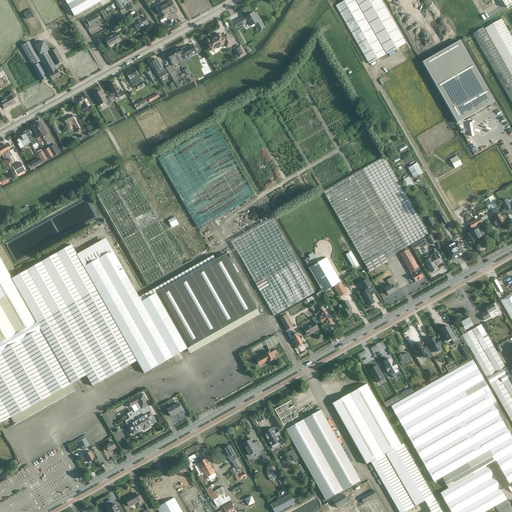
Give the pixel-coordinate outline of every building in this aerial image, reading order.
[(65,0),(74,16),(102,0),(65,0)] [(120,0),(115,0),(121,9),(124,7),(120,0)] [(171,3),(172,2),(170,0),(164,0),(165,0),(161,2),(161,3),(158,4),(164,16),(168,14),(171,12),(174,10),(171,3)] [(354,0),(346,0),(336,6),(369,64),(386,55),(354,0)] [(355,0),(386,54),(406,43),(381,0),(355,0)] [(120,11),(121,14),(124,18),(129,16),(125,8),(120,11)] [(259,31),(259,30),(259,31),(264,28),(256,13),(253,14),(253,13),(246,17),(246,16),(234,22),(235,23),(234,23),(237,28),(237,27),(238,28),(249,22),(251,26),(255,24),(259,31)] [(97,14),(87,20),(90,25),(97,21),(95,18),(99,17),(97,14)] [(144,17),(133,23),(137,30),(148,24),(144,17)] [(511,37),(502,19),(485,28),(511,75),(511,37)] [(473,34),(474,36),(511,102),(511,77),(484,28),(473,34)] [(115,32),(104,38),(109,46),(120,40),(115,32)] [(211,51),(215,48),(217,49),(218,49),(219,48),(220,48),(220,47),(221,46),(225,43),(227,47),(232,44),(227,34),(222,37),(220,34),(219,34),(218,34),(217,34),(216,35),(217,36),(217,37),(215,38),(212,40),(212,39),(210,41),(210,40),(209,40),(208,40),(207,40),(206,41),(206,42),(208,45),(206,46),(208,49),(210,48),(211,51),(211,50),(211,51)] [(422,62),(457,123),(495,102),(460,41),(452,45),(422,62)] [(32,66),(40,61),(29,42),(21,46),(32,66)] [(181,51),(179,47),(173,50),(179,62),(196,53),(192,45),(186,48),(181,51)] [(240,46),(235,48),(240,57),(245,54),(240,46)] [(56,49),(49,53),(56,65),(63,61),(56,49)] [(179,63),(179,62),(173,50),(166,53),(171,62),(172,62),(174,66),(179,63)] [(57,70),(48,53),(40,58),(49,75),(52,81),(61,76),(57,70)] [(157,59),(151,62),(156,72),(163,68),(157,59)] [(209,70),(203,60),(200,61),(206,72),(209,70)] [(39,64),(33,67),(42,81),(47,78),(39,64)] [(166,68),(169,73),(177,87),(180,86),(177,81),(178,80),(170,66),(166,68)] [(135,70),(131,72),(140,88),(144,86),(135,70)] [(140,88),(131,72),(127,74),(135,89),(138,87),(139,89),(140,88)] [(150,72),(147,74),(153,84),(156,82),(150,72)] [(109,86),(113,94),(116,92),(120,98),(124,95),(121,89),(120,90),(115,82),(109,86)] [(106,99),(101,91),(94,95),(100,105),(107,101),(109,105),(112,103),(111,101),(109,97),(106,99)] [(2,101),(1,102),(5,109),(10,105),(11,106),(15,103),(13,99),(16,97),(13,92),(10,94),(10,95),(2,100),(2,101)] [(150,103),(160,98),(157,93),(148,98),(150,103)] [(78,101),(81,105),(82,104),(85,108),(90,106),(84,97),(78,101)] [(135,108),(146,102),(145,98),(136,103),(135,102),(133,104),(135,108)] [(64,119),(68,125),(71,123),(73,123),(74,122),(75,124),(74,125),(76,128),(76,131),(77,132),(78,133),(80,132),(81,131),(81,130),(82,132),(85,130),(79,120),(76,121),(75,119),(74,119),(72,115),(64,119)] [(48,136),(40,123),(36,125),(43,138),(48,136)] [(43,138),(36,125),(31,128),(38,139),(42,136),(43,138)] [(37,143),(33,135),(34,135),(31,130),(30,131),(29,129),(24,132),(31,143),(32,145),(37,143)] [(31,143),(24,132),(20,134),(22,137),(20,138),(24,146),(31,143)] [(7,153),(10,151),(6,144),(1,147),(4,154),(10,164),(12,162),(9,156),(8,156),(7,153)] [(58,153),(53,145),(49,148),(53,155),(58,153)] [(4,154),(1,147),(0,147),(0,156),(2,155),(4,160),(7,165),(10,164),(4,154)] [(49,148),(44,150),(48,158),(53,155),(49,148)] [(43,152),(38,154),(42,161),(47,159),(43,152)] [(455,168),(461,164),(457,156),(450,160),(455,168)] [(428,234),(395,176),(384,157),(323,191),(369,272),(387,262),(385,259),(428,234)] [(39,158),(31,162),(34,167),(42,162),(39,158)] [(21,162),(12,167),(17,175),(26,170),(21,162)] [(413,178),(416,176),(422,173),(417,163),(408,168),(413,178)] [(218,215),(255,195),(242,170),(236,173),(239,173),(241,172),(243,176),(242,179),(244,184),(243,183),(239,185),(237,185),(237,186),(237,190),(235,190),(231,192),(230,196),(232,199),(230,200),(229,206),(226,208),(216,206),(217,209),(217,213),(218,215)] [(132,176),(97,195),(148,285),(183,265),(132,176)] [(404,179),(409,188),(414,184),(409,176),(404,179)] [(488,208),(496,202),(492,195),(483,201),(488,208)] [(498,224),(507,219),(505,215),(501,217),(497,209),(492,211),(495,216),(494,217),(496,221),(494,222),(496,226),(498,224)] [(172,227),(179,224),(176,216),(168,219),(172,227)] [(273,316),(288,308),(314,293),(272,218),(231,241),(273,316)] [(469,230),(475,240),(481,237),(479,234),(483,232),(479,225),(482,223),(479,218),(468,223),(471,229),(469,230)] [(426,237),(431,244),(435,242),(431,234),(426,237)] [(457,241),(451,244),(458,257),(459,256),(460,257),(462,256),(462,254),(464,253),(457,241)] [(70,243),(11,277),(37,322),(96,289),(83,266),(70,243)] [(458,257),(451,244),(446,248),(453,260),(454,259),(455,259),(457,258),(458,257)] [(399,254),(415,282),(423,278),(418,268),(419,268),(408,249),(399,254)] [(156,293),(140,302),(111,250),(83,266),(96,289),(137,361),(144,373),(187,348),(156,293)] [(347,254),(354,267),(358,265),(351,252),(347,254)] [(441,262),(436,253),(430,257),(431,258),(425,262),(431,272),(432,271),(433,272),(435,271),(435,269),(437,269),(435,265),(437,264),(437,265),(441,262)] [(260,315),(226,254),(156,293),(187,348),(191,355),(260,315)] [(11,277),(0,257),(0,342),(37,322),(11,277)] [(327,258),(309,267),(322,290),(339,281),(327,258)] [(389,285),(384,289),(388,295),(395,291),(392,285),(396,283),(393,277),(387,280),(389,285)] [(367,279),(359,283),(363,290),(371,285),(367,279)] [(347,293),(341,282),(334,286),(340,297),(347,293)] [(137,361),(96,289),(37,322),(71,384),(86,375),(92,386),(137,361)] [(319,292),(313,296),(320,308),(326,304),(319,292)] [(365,298),(369,306),(374,303),(372,298),(373,298),(371,295),(369,292),(366,294),(368,297),(365,298)] [(511,321),(511,293),(500,301),(511,321)] [(352,315),(349,311),(350,311),(349,310),(351,309),(347,301),(342,304),(345,309),(342,311),(342,312),(341,313),(340,314),(342,316),(344,315),(346,319),(352,315)] [(491,317),(490,316),(499,310),(495,303),(493,304),(485,309),(487,311),(481,315),(484,321),(491,317)] [(322,323),(325,321),(328,325),(332,322),(327,312),(325,313),(324,311),(321,313),(322,315),(318,317),(316,318),(320,324),(322,323)] [(287,330),(293,327),(286,314),(280,318),(287,330)] [(315,325),(319,323),(315,317),(312,319),(314,322),(303,328),(307,336),(318,330),(315,325)] [(462,335),(467,333),(465,330),(473,325),(471,323),(469,318),(461,322),(465,330),(464,330),(462,327),(459,329),(462,335)] [(71,384),(37,322),(0,342),(0,398),(11,418),(71,384)] [(511,377),(481,325),(461,336),(468,347),(469,346),(511,422),(511,377)] [(448,326),(441,330),(445,337),(444,338),(446,341),(447,340),(447,341),(451,339),(454,343),(459,340),(454,331),(452,332),(448,326)] [(290,333),(292,336),(297,346),(302,343),(297,334),(295,335),(293,332),(290,333)] [(268,349),(273,347),(279,343),(274,335),(264,341),(268,349)] [(441,349),(439,345),(442,344),(438,338),(436,339),(434,337),(428,340),(434,352),(435,352),(436,353),(441,351),(440,349),(441,349)] [(419,342),(413,345),(416,349),(415,350),(418,355),(419,355),(420,358),(426,354),(427,356),(431,354),(432,357),(433,357),(427,346),(425,347),(423,348),(422,345),(421,346),(420,345),(419,342)] [(465,346),(461,349),(468,360),(472,358),(465,346)] [(264,355),(256,360),(259,365),(268,360),(269,362),(274,359),(272,354),(276,352),(273,347),(268,349),(269,351),(264,354),(264,355)] [(404,359),(400,362),(402,366),(406,363),(407,365),(411,362),(406,353),(402,355),(404,359)] [(390,359),(384,362),(387,366),(386,366),(385,367),(385,368),(388,373),(389,372),(391,375),(393,378),(400,373),(397,368),(397,367),(394,362),(392,363),(390,359)] [(511,481),(511,437),(486,393),(490,391),(472,360),(391,406),(434,482),(442,477),(448,488),(440,493),(451,511),(484,511),(507,500),(501,490),(510,485),(509,484),(511,481)] [(454,361),(446,366),(449,372),(457,367),(454,361)] [(377,366),(369,370),(376,382),(384,378),(377,366)] [(367,384),(332,403),(366,464),(371,462),(399,511),(404,511),(414,507),(384,455),(386,454),(415,506),(425,501),(431,511),(430,511),(441,511),(403,444),(401,445),(367,384)] [(401,394),(398,396),(399,399),(400,400),(414,392),(414,391),(412,388),(407,390),(401,393),(401,394)] [(128,425),(133,434),(143,428),(144,430),(150,427),(149,425),(155,421),(151,415),(153,414),(149,405),(143,393),(127,403),(129,407),(136,404),(139,410),(133,414),(134,416),(130,418),(132,422),(128,425)] [(0,423),(11,418),(0,398),(0,423)] [(170,407),(167,409),(171,417),(176,413),(172,406),(169,401),(167,402),(170,407)] [(172,406),(176,413),(182,410),(178,403),(172,406)] [(360,481),(321,410),(286,429),(326,500),(360,481)] [(263,434),(264,433),(268,441),(268,442),(269,442),(271,446),(270,446),(285,438),(281,429),(277,432),(275,433),(273,428),(274,428),(273,428),(263,433),(263,434)] [(78,439),(79,441),(78,441),(83,450),(90,446),(85,437),(85,438),(84,436),(78,439)] [(105,446),(102,448),(105,452),(108,450),(109,451),(116,448),(111,439),(106,441),(108,444),(105,445),(105,446)] [(253,445),(251,441),(251,440),(241,446),(244,445),(249,454),(247,455),(249,460),(261,454),(260,452),(263,450),(258,441),(254,443),(255,444),(253,445)] [(233,455),(235,454),(229,445),(224,448),(225,452),(224,452),(228,458),(230,461),(233,460),(232,457),(234,456),(233,455)] [(293,449),(287,453),(289,456),(291,455),(294,461),(298,459),(293,449)] [(91,451),(84,455),(89,462),(95,459),(91,451)] [(200,466),(205,475),(206,478),(215,473),(206,458),(198,463),(200,466)] [(241,466),(237,459),(232,462),(231,462),(236,469),(241,466)] [(203,476),(205,475),(200,466),(197,468),(196,466),(193,467),(201,481),(205,479),(203,476)] [(271,480),(277,477),(271,466),(266,469),(271,480)] [(214,485),(210,487),(206,489),(205,489),(212,501),(213,500),(217,507),(222,504),(222,505),(231,499),(226,491),(225,492),(222,486),(217,489),(214,485)] [(376,496),(373,490),(360,498),(363,504),(376,496)] [(140,506),(145,503),(140,495),(138,497),(135,493),(125,499),(129,507),(138,502),(140,506)] [(184,497),(191,511),(212,511),(205,496),(198,500),(196,496),(197,495),(196,493),(189,496),(188,495),(184,497)] [(296,504),(290,494),(271,505),(274,511),(278,511),(292,505),(296,504)] [(337,508),(347,502),(343,494),(332,500),(337,508)] [(248,506),(254,503),(251,496),(245,499),(248,506)] [(385,511),(377,497),(355,509),(350,503),(334,511),(385,511)] [(158,511),(182,511),(174,498),(156,508),(158,511)] [(235,511),(232,505),(231,502),(222,507),(223,509),(217,511),(235,511)]
